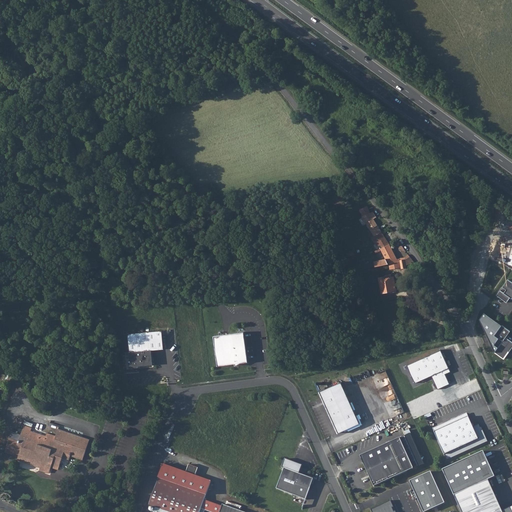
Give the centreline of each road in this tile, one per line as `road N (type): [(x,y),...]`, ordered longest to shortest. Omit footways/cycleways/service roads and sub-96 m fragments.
road 1 (unclassified): [(197,0),(389,219),(467,333),(499,399)]
road 2 (trunk): [(257,0),(511,187)]
road 3 (trunk): [(511,168),(282,0)]
road 4 (residential): [(177,403),(195,389),(287,384),(347,511)]
